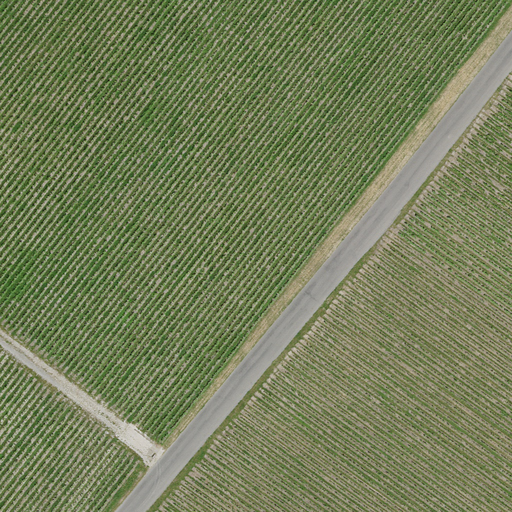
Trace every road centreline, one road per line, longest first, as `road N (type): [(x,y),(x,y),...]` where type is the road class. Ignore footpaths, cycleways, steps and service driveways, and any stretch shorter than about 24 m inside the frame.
road 1 (unclassified): [(511,55),(392,211),(137,511)]
road 2 (track): [(173,468),(0,339)]
